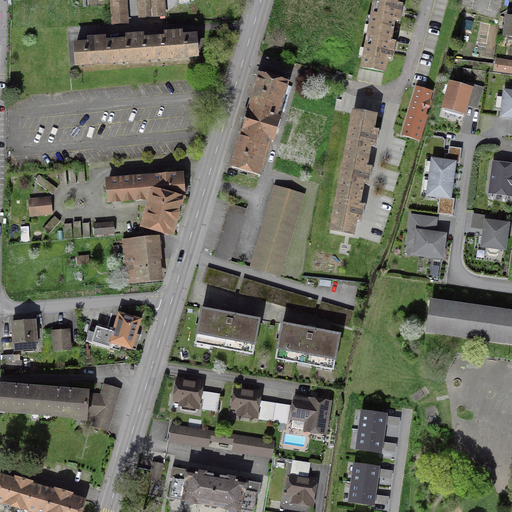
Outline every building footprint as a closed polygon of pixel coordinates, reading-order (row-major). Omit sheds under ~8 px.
[(125,23),(123,0),(111,0),(113,24),(125,23)] [(138,0),(140,17),(162,15),(161,0),(138,0)] [(393,43),(389,42),(393,21),(397,22),(398,17),(399,17),(399,15),(400,11),(399,11),(400,6),(396,5),(396,0),(374,0),(362,68),(383,72),(385,59),(390,59),(391,55),(392,55),(392,51),(393,48),(392,48),(393,43)] [(116,63),(156,60),(195,57),(194,37),(181,38),(181,34),(176,34),(175,33),(172,33),(169,33),(169,35),(164,35),(165,39),(154,40),(142,41),(142,36),(137,37),(137,36),(134,36),(131,36),(131,37),(126,38),(126,42),(115,43),(104,44),(104,39),(99,40),(99,39),(96,39),(92,39),(92,40),(87,41),(88,45),(75,46),(76,66),(116,63)] [(511,62),(496,60),(495,71),(511,73),(511,62)] [(230,166),(231,166),(231,168),(260,176),(270,141),(272,142),(276,130),(279,120),(277,119),(286,86),(288,86),(287,85),(287,84),(258,76),(258,77),(257,76),(253,89),(254,89),(248,110),(245,110),(238,132),(241,133),(235,155),(233,155),(230,166)] [(471,85),(449,79),(441,106),(464,112),(471,85)] [(417,90),(413,105),(403,136),(418,141),(426,116),(423,116),(429,93),(417,90)] [(511,93),(504,93),(501,117),(511,118),(511,93)] [(358,205),(359,195),(362,184),(366,185),(367,180),(368,180),(368,176),(369,174),(368,174),(369,169),(365,168),(367,156),(369,147),(373,148),(374,142),(375,143),(375,139),(376,136),(375,136),(376,131),(372,130),(374,117),(353,113),(346,152),(338,191),(331,231),(352,235),(354,221),(359,222),(360,217),(361,217),(361,214),(362,211),(361,211),(362,206),(358,205)] [(432,162),(430,180),(427,199),(451,201),(453,188),(453,183),(454,178),(456,165),(432,162)] [(508,193),(511,164),(491,162),(487,191),(508,193)] [(76,170),(78,184),(85,183),(83,169),(76,170)] [(67,171),(69,185),(76,184),(74,170),(67,171)] [(57,172),(59,186),(66,185),(65,171),(57,172)] [(148,177),(149,178),(107,182),(108,203),(144,200),(140,214),(146,215),(142,227),(144,228),(171,235),(172,231),(173,231),(173,230),(172,230),(174,222),(175,222),(174,222),(177,213),(178,214),(178,213),(177,213),(179,205),(180,205),(179,204),(181,198),(183,198),(183,196),(183,195),(182,189),(183,189),(183,188),(182,188),(182,187),(181,179),(182,178),(181,178),(181,175),(170,176),(170,173),(159,174),(159,177),(148,177)] [(34,182),(52,196),(56,190),(38,176),(34,182)] [(274,187),(250,268),(279,276),(303,195),(274,187)] [(50,214),(49,199),(34,201),(35,216),(50,214)] [(229,262),(244,210),(230,206),(214,257),(229,262)] [(48,235),(59,222),(54,217),(42,230),(48,235)] [(417,233),(414,254),(441,258),(442,247),(444,236),(433,235),(435,220),(411,217),(409,232),(417,233)] [(482,250),(507,253),(511,225),(486,222),(482,250)] [(80,224),(72,225),(73,240),(81,239),(80,224)] [(94,225),(95,235),(112,234),(111,224),(94,225)] [(64,240),(71,240),(71,225),(63,225),(64,240)] [(128,282),(159,280),(157,259),(155,239),(125,242),(128,282)] [(87,257),(77,258),(78,265),(88,264),(87,257)] [(238,280),(207,271),(205,280),(235,289),(238,280)] [(262,287),(242,281),(239,291),(276,301),(279,292),(262,287)] [(299,298),(279,292),(276,301),(314,312),(316,303),(299,298)] [(511,314),(431,302),(426,331),(511,343),(511,314)] [(352,314),(319,305),(317,313),(349,323),(352,314)] [(253,350),(259,321),(231,315),(201,310),(196,340),(253,350)] [(113,332),(110,343),(134,350),(138,339),(134,338),(139,321),(119,315),(113,332)] [(14,350),(19,350),(35,349),(33,321),(13,323),(14,327),(12,327),(14,350)] [(333,365),(339,336),(312,331),(281,325),(276,355),(333,365)] [(110,343),(113,332),(97,327),(92,343),(109,348),(110,343)] [(52,332),(54,351),(69,350),(68,331),(52,332)] [(2,370),(21,369),(20,361),(2,363),(2,370)] [(197,408),(201,385),(177,381),(175,395),(180,396),(181,397),(180,405),(197,408)] [(4,412),(41,414),(77,417),(77,416),(95,417),(92,427),(106,431),(119,390),(104,386),(101,397),(87,396),(87,393),(66,391),(43,390),(21,388),(0,386),(0,409),(4,410),(4,412)] [(238,415),(255,417),(259,394),(235,390),(233,404),(238,405),(239,406),(238,415)] [(304,429),(303,430),(324,433),(328,404),(309,401),(309,402),(295,400),(292,419),(306,421),(305,430),(304,429)] [(287,425),(290,406),(275,404),(272,422),(287,425)] [(358,447),(380,450),(381,443),(383,426),(385,416),(363,413),(358,447)] [(208,442),(210,433),(171,427),(168,441),(207,448),(208,442)] [(234,437),(210,433),(208,442),(233,446),(234,437)] [(233,446),(232,451),(271,458),(273,443),(234,437),(233,446)] [(158,481),(161,466),(153,465),(150,479),(158,481)] [(351,500),(373,503),(374,495),(376,478),(377,468),(355,465),(351,500)] [(255,494),(258,495),(260,484),(236,479),(236,478),(232,478),(227,477),(205,473),(206,473),(196,471),(196,472),(191,471),(186,470),(172,468),(170,479),(173,480),(184,482),(183,485),(172,483),(169,498),(182,500),(182,502),(185,502),(186,505),(191,506),(194,504),(197,505),(197,503),(200,504),(224,508),(224,510),(227,510),(228,511),(235,511),(236,511),(238,511),(239,511),(245,511),(252,511),(255,498),(248,497),(249,494),(255,495),(255,494)] [(55,491),(55,493),(29,485),(30,484),(23,482),(15,480),(15,481),(1,477),(0,481),(0,501),(37,511),(79,511),(83,501),(69,497),(69,495),(63,493),(55,491)] [(288,495),(294,496),(293,502),(310,505),(314,481),(291,478),(288,495)]
